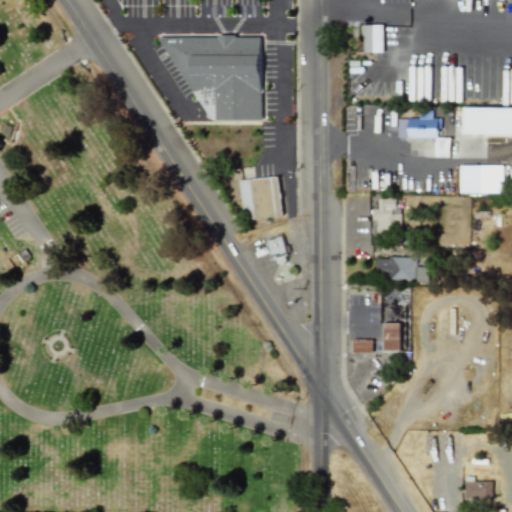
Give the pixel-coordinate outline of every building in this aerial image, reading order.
[(384,52),(384,24),(361,24),(361,52),(384,52)] [(261,36),(162,36),(208,120),(261,119),(261,36)] [(511,108),(464,107),(464,135),(511,135),(511,108)] [(440,137),(440,113),(419,113),(419,118),(398,118),(398,137),(440,137)] [(436,156),(448,156),(448,142),(436,142),(436,156)] [(240,179),(242,212),(253,211),(253,219),(282,217),(279,176),(240,179)] [(404,211),(404,198),(374,198),(374,223),(379,223),(379,231),(394,231),(394,211),(404,211)] [(287,255),(283,236),(268,240),(271,258),(287,255)] [(417,267),(417,257),(377,255),(376,279),(428,281),(428,268),(417,267)] [(383,351),(401,351),(401,323),(383,323),(383,351)] [(372,352),(372,339),(353,339),(353,352),(372,352)] [(492,501),(492,477),(465,477),(465,501),(492,501)]
